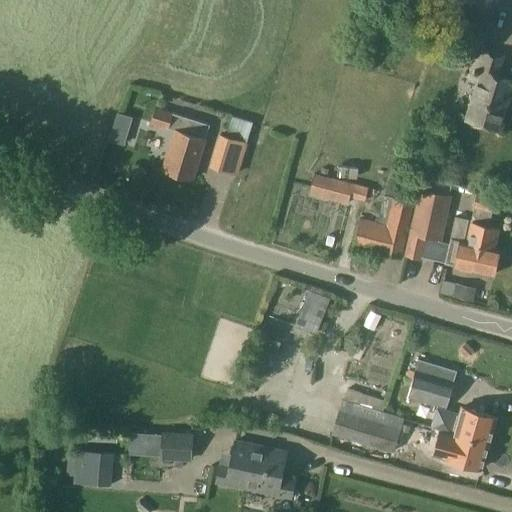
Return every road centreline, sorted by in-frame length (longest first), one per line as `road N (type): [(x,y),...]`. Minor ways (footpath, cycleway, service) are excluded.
road 1 (unclassified): [(511,332),(126,216),(0,163)]
road 2 (unknown): [(511,498),(297,445)]
